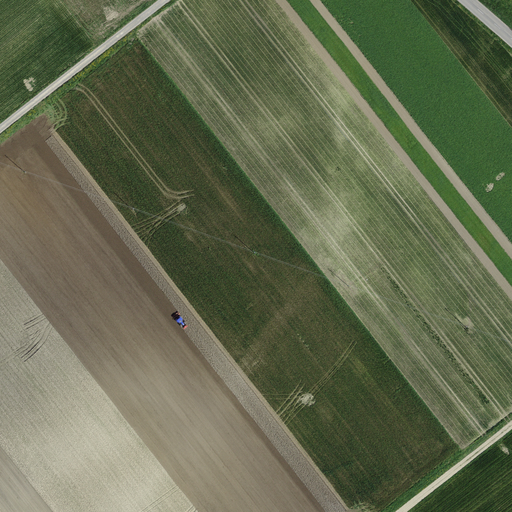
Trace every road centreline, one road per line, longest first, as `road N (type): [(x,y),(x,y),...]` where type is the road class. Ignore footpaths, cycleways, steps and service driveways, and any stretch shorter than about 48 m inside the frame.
road 1 (track): [(0,128),(165,0)]
road 2 (track): [(400,511),(511,423)]
